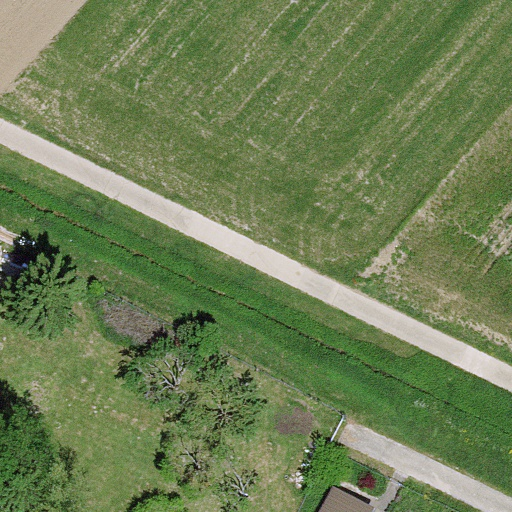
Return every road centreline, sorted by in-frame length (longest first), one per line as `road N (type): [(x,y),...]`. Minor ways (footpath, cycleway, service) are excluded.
road 1 (track): [(511,373),(0,123)]
road 2 (track): [(503,511),(352,438)]
